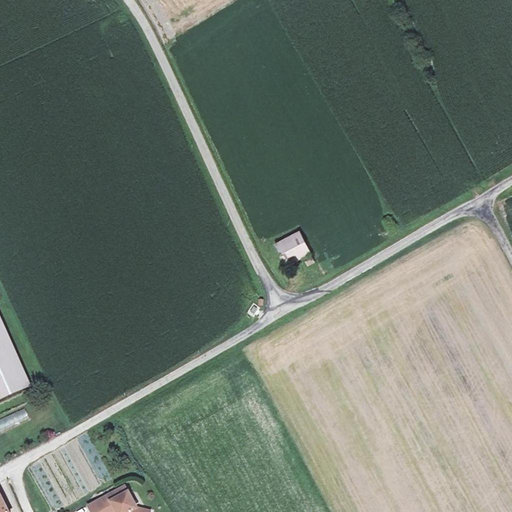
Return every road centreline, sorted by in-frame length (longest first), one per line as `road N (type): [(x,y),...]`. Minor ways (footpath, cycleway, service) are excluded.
road 1 (unclassified): [(280,310),(165,64),(125,0)]
road 2 (unclassified): [(280,310),(0,473)]
road 3 (unclassified): [(482,199),(280,310)]
